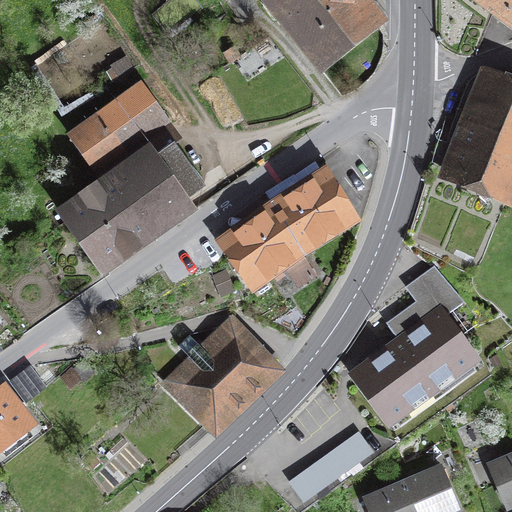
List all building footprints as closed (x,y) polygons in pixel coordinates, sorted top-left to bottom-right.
[(274,0),(324,62),(374,22),(356,0),(274,0)] [(511,0),(486,0),(511,18),(511,0)] [(511,90),(488,81),(452,172),(510,196),(511,191),(511,90)] [(100,118),(117,143),(158,113),(140,89),(100,118)] [(117,143),(100,118),(74,136),(92,161),(117,143)] [(99,260),(202,189),(172,147),(117,186),(110,176),(63,209),(99,260)] [(278,208),(226,245),(252,281),(282,259),(350,217),(326,179),(305,191),(295,175),(268,192),(278,208)] [(440,318),(461,302),(433,267),(406,287),(419,304),(388,327),(400,343),(357,375),(390,420),(472,359),(440,318)] [(258,346),(248,336),(243,341),(228,325),(202,350),(189,336),(178,346),(175,343),(147,362),(164,378),(167,375),(216,422),(271,370),(253,351),(258,346)] [(2,392),(0,392),(0,446),(27,425),(2,392)] [(290,482),(304,500),(371,452),(358,434),(290,482)] [(511,456),(489,466),(507,507),(511,505),(511,456)] [(403,484),(415,511),(450,511),(459,509),(441,468),(403,484)] [(415,511),(403,484),(365,500),(370,511),(415,511)]
